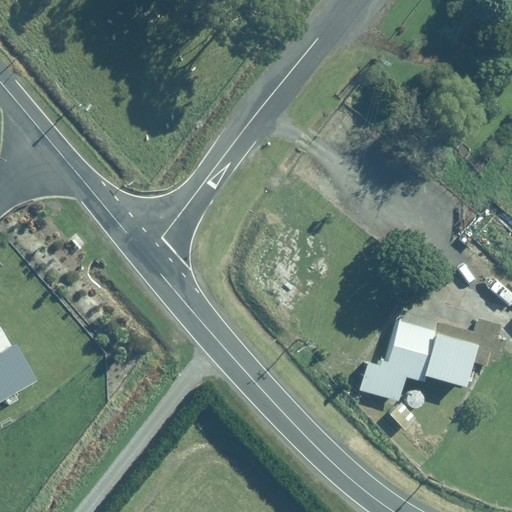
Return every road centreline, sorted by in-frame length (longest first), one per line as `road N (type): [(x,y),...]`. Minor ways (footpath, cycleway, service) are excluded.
road 1 (unclassified): [(398,511),(338,465),(149,255)]
road 2 (residential): [(149,255),(345,0)]
road 3 (unclassified): [(149,255),(0,83)]
road 4 (unknown): [(102,511),(245,364)]
